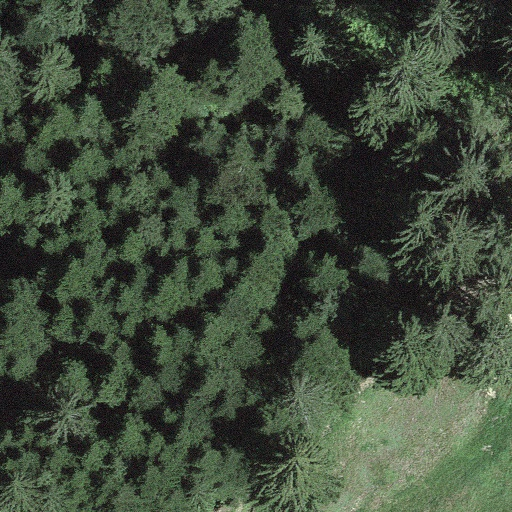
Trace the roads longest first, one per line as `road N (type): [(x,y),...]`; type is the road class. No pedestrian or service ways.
road 1 (track): [(392,0),(421,65),(511,147)]
road 2 (track): [(511,403),(484,445),(435,487),(379,511)]
